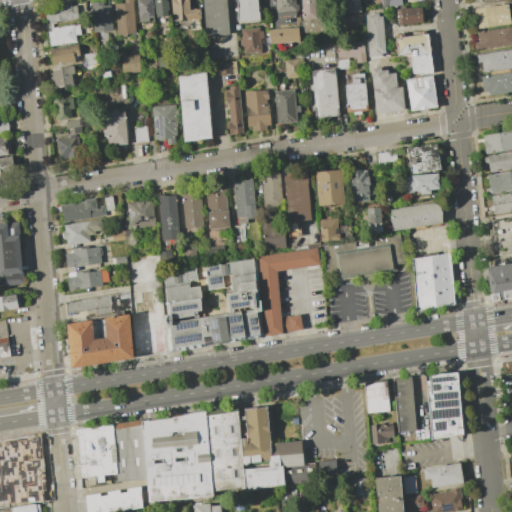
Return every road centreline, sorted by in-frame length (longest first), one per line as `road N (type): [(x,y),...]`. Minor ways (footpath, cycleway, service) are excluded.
road 1 (residential): [(20,0),(64,511)]
road 2 (secondary): [(475,321),(0,398)]
road 3 (secondary): [(56,415),(511,340)]
road 4 (residential): [(0,194),(438,126),(451,114)]
road 5 (residential): [(465,126),(459,146),(490,511)]
